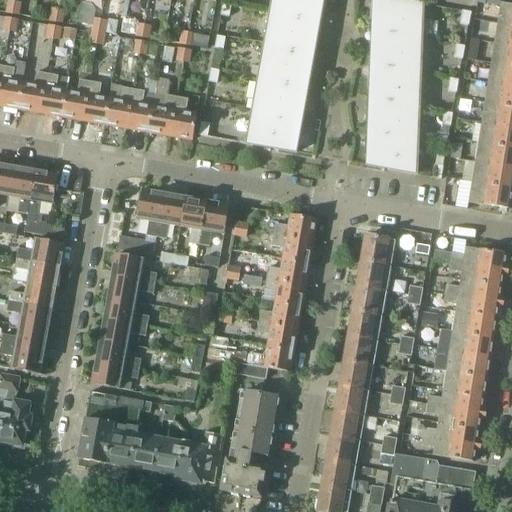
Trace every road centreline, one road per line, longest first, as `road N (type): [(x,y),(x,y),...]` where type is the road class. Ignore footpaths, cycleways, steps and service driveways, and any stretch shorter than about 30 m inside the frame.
road 1 (residential): [(45,511),(103,160)]
road 2 (residential): [(295,511),(342,202)]
road 3 (residential): [(342,202),(103,160)]
road 4 (residential): [(511,235),(342,202)]
